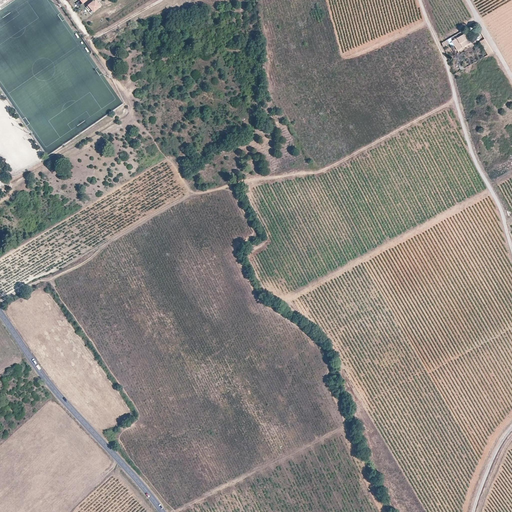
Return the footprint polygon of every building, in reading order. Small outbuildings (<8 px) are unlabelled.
[(97,2),(89,9),(91,12),(93,11),(95,14),(104,7),(101,4),(100,5),(97,2)] [(457,38),(460,43),(469,38),(465,33),(457,38)] [(460,43),(457,38),(452,41),(457,50),(462,47),(460,43)] [(469,38),(460,43),(462,47),(471,42),(469,38)] [(493,52),(485,39),(480,42),(488,55),(493,52)]
